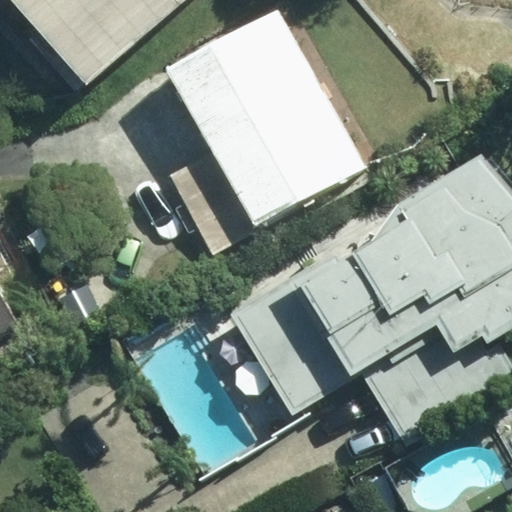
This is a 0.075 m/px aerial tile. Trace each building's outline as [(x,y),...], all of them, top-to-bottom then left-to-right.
[(196,0),(8,0),(90,92),(196,0)] [(384,173),(285,5),(181,65),(222,135),(160,171),(218,270),(384,173)] [(511,343),(511,137),(247,310),(312,409),(351,384),(396,453),(502,384),(486,360),(511,343)] [(0,337),(24,325),(0,279),(0,337)] [(384,511),(372,488),(324,511),(384,511)]
